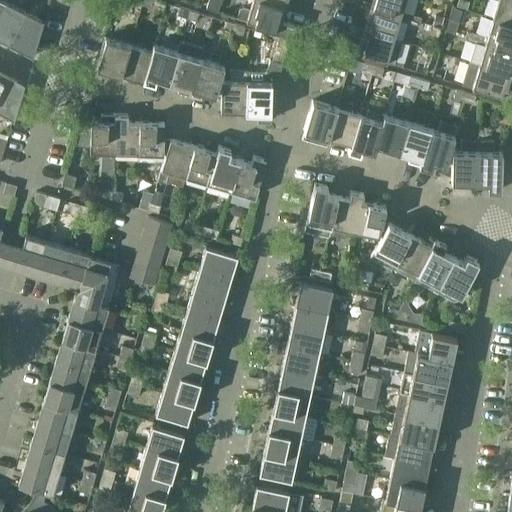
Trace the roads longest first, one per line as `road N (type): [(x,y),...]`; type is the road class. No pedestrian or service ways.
road 1 (residential): [(204,511),(282,157)]
road 2 (residential): [(458,511),(494,266),(505,238)]
road 3 (residential): [(260,146),(185,110),(57,84)]
road 4 (residential): [(128,254),(140,213),(29,181)]
road 5 (residential): [(430,203),(389,181),(282,157)]
road 6 (residential): [(0,427),(31,313),(0,304)]
road 7 (residential): [(282,157),(316,40)]
